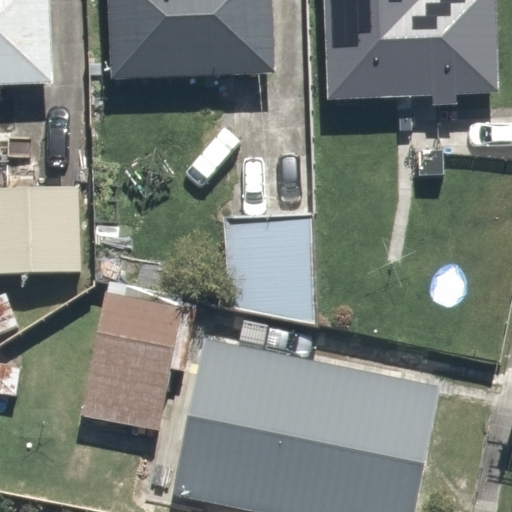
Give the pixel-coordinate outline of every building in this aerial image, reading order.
[(57,0),(0,0),(0,102),(62,100),(57,0)] [(281,0),(120,0),(123,94),(284,90),(281,0)] [(336,0),(337,112),(500,113),(499,0),(336,0)] [(89,192),(0,191),(0,276),(89,278),(89,192)] [(321,219),(231,217),(228,318),(319,320),(321,219)] [(198,299),(116,280),(83,421),(164,440),(198,299)] [(416,511),(438,387),(208,335),(175,500),(239,511),(416,511)]
